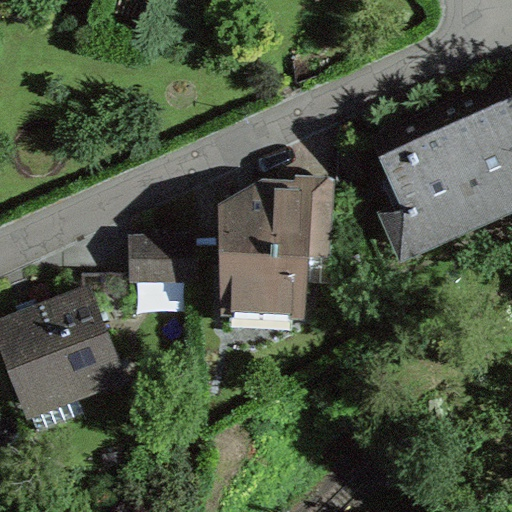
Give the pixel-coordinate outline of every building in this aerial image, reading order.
[(511,184),(511,95),(505,81),(378,138),(393,172),(384,176),(397,205),(387,209),(403,244),(417,245),(454,228),(462,218),(458,209),(511,184)] [(297,190),(295,250),(304,250),(332,251),(334,183),(297,182),(297,190)] [(225,206),(223,303),(303,305),(304,250),(295,250),(297,190),(293,185),(276,185),(271,189),(257,190),(244,206),(225,206)] [(199,237),(133,237),(133,273),(199,273),(199,237)] [(0,322),(0,334),(36,428),(82,410),(71,382),(120,362),(91,287),(0,322)]
